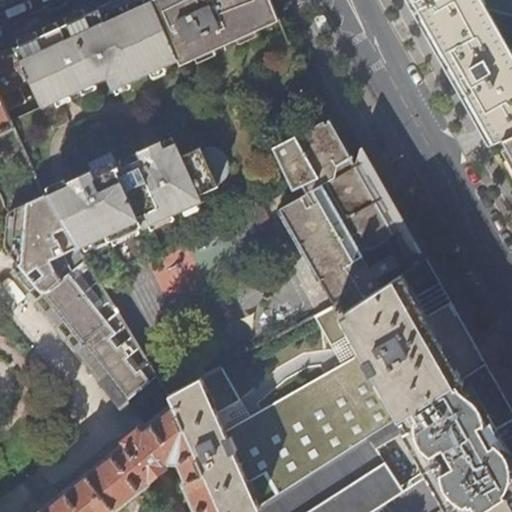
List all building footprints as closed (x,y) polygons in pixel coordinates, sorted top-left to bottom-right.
[(177,57),(152,0),(121,0),(116,3),(113,3),(101,7),(35,37),(24,43),(12,48),(35,96),(5,109),(9,117),(107,74),(112,86),(177,57)] [(179,64),(279,20),(270,0),(152,0),(177,57),(179,64)] [(511,0),(407,0),(417,18),(445,66),(477,123),(489,145),(504,138),(511,134),(511,0)] [(0,53),(0,97),(4,106),(5,109),(35,96),(12,48),(0,53)] [(365,193),(325,116),(272,143),(293,190),(303,185),(306,193),(275,208),(310,272),(313,271),(332,306),(343,300),(346,309),(381,286),(377,277),(391,269),(384,257),(370,265),(362,252),(370,247),(372,251),(399,235),(382,196),(378,186),(365,193)] [(198,194),(217,186),(199,147),(180,155),(175,142),(162,147),(159,140),(136,150),(139,158),(117,167),(117,165),(93,175),(90,168),(66,178),(67,181),(43,192),(75,244),(103,232),(106,238),(140,223),(142,225),(201,200),(198,194)] [(75,244),(43,192),(11,206),(9,208),(7,210),(6,212),(4,215),(7,234),(6,239),(7,242),(7,245),(8,249),(9,252),(17,262),(12,268),(30,289),(35,285),(82,341),(76,345),(105,380),(102,383),(121,405),(157,375),(100,283),(75,244)] [(400,264),(393,252),(384,257),(391,269),(400,264)] [(401,273),(396,276),(381,286),(346,309),(343,300),(332,306),(312,316),(341,366),(249,419),(221,366),(169,394),(172,401),(221,511),(251,511),(458,380),(470,372),(486,362),(456,309),(452,301),(424,314),(401,273)] [(368,511),(427,475),(449,511),(478,511),(511,489),(511,453),(498,430),(511,421),(511,408),(492,373),(486,362),(470,372),(458,380),(251,511),(368,511)] [(113,511),(147,485),(148,480),(147,479),(167,462),(178,463),(184,478),(183,479),(182,483),(194,511),(221,511),(172,401),(34,511),(113,511)] [(511,511),(511,489),(478,511),(511,511)]
